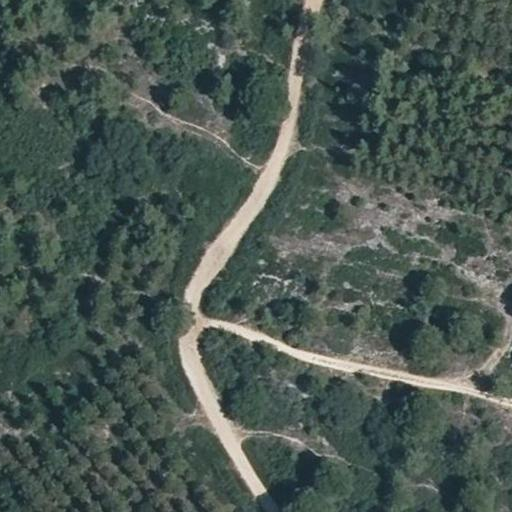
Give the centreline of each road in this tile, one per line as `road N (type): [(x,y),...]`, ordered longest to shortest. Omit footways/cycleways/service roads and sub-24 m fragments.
road 1 (track): [(319,0),(290,133),(192,303),(190,361),(240,472),(269,511)]
road 2 (track): [(470,391),(300,355),(227,327),(191,325)]
